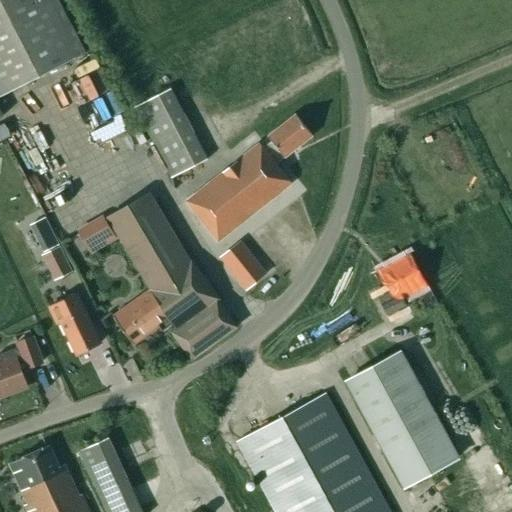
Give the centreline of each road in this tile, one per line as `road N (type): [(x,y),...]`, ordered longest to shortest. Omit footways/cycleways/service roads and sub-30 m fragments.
road 1 (unclassified): [(0,438),(218,358),(260,332),(310,278),(341,208),(358,140),(353,64),(329,0)]
road 2 (track): [(359,122),(511,61)]
